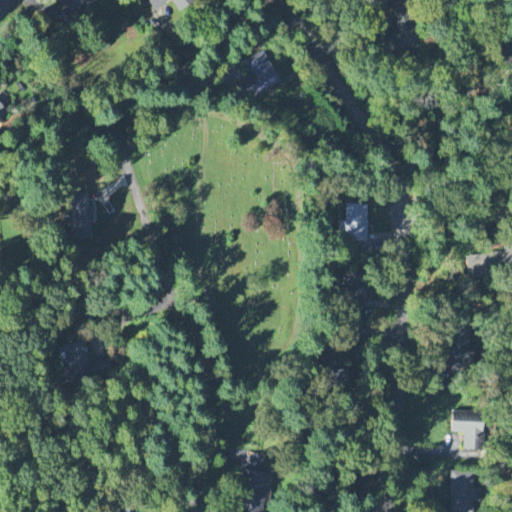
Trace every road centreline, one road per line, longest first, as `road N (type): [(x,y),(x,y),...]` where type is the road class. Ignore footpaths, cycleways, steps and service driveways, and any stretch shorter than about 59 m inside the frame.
road 1 (residential): [(259,0),(113,110),(159,270),(200,374),(191,511)]
road 2 (residential): [(379,511),(407,225),(396,179),(283,0)]
road 3 (residential): [(380,151),(461,102),(502,51)]
